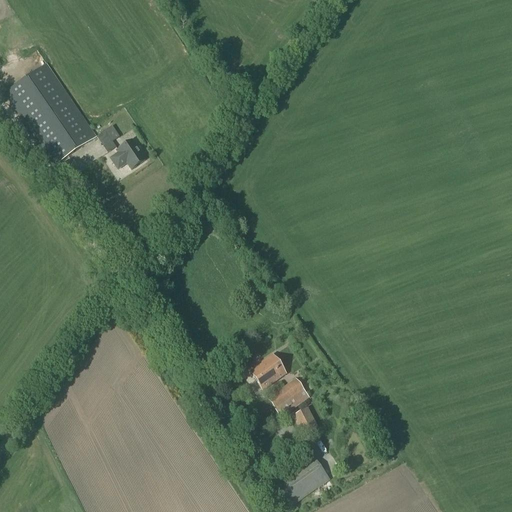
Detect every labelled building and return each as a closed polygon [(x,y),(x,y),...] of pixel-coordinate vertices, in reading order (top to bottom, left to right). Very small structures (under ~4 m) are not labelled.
[(54,167),(95,138),(46,66),(4,94),(54,167)] [(131,171),(145,162),(131,142),(118,151),(119,154),(110,160),(117,171),(123,167),(123,166),(126,164),(131,171)] [(261,392),(285,375),(272,357),(249,374),(261,392)] [(279,420),(309,400),(295,380),(267,400),(279,420)] [(308,408),(295,417),(308,437),(321,427),(308,408)] [(289,509),(328,483),(309,456),(271,482),(289,509)]
